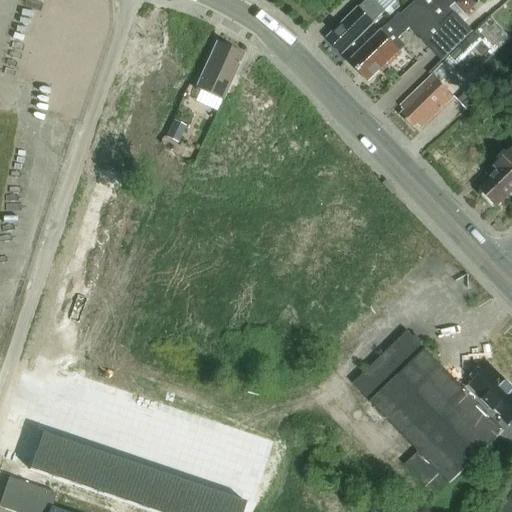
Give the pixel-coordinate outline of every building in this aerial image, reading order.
[(382,32),(350,63),(369,83),(381,71),(383,73),(403,54),(402,52),(406,48),(399,41),(412,28),(444,62),(474,33),(450,8),(439,19),(421,0),(419,0),(402,17),(401,15),(383,33),(382,32)] [(375,0),(369,0),(361,9),(375,24),(387,12),(375,0)] [(375,0),(387,12),(397,3),(394,0),(375,0)] [(361,9),(328,40),(343,55),(375,24),(361,9)] [(493,58),(511,41),(493,20),(434,76),(435,76),(442,84),(484,45),(492,53),(490,55),(493,58)] [(224,100),(244,56),(218,44),(197,88),(224,100)] [(455,98),(442,84),(435,76),(401,108),(406,112),(401,116),(414,130),(418,126),(422,130),(455,98)] [(481,79),(458,101),(467,111),(490,89),(481,79)] [(189,121),(176,116),(166,138),(178,144),(189,121)] [(511,152),(488,176),(491,179),(479,190),(497,209),(511,194),(511,152)] [(409,332),(354,385),(369,400),(360,409),(379,428),(388,420),(421,454),(407,467),(437,499),(511,426),(511,387),(492,367),(466,391),(422,345),(424,343),(417,336),(415,338),(409,332)] [(41,434),(29,471),(149,511),(242,511),(246,503),(41,434)] [(59,511),(52,509),(57,495),(10,479),(0,505),(0,508),(11,511),(59,511)] [(511,511),(511,497),(502,511),(511,511)]
